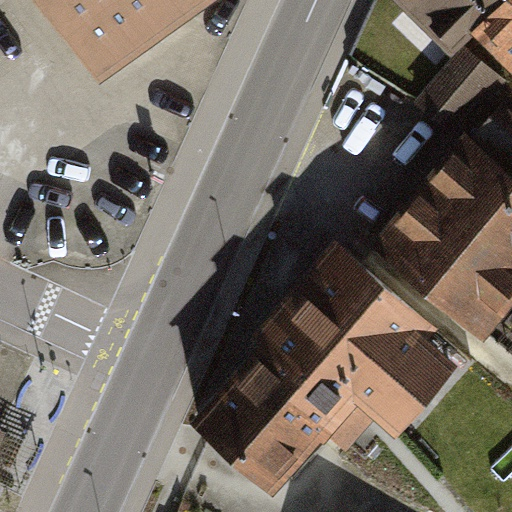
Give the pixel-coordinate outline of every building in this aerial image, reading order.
[(46,0),(104,81),(196,16),(218,0),(46,0)] [(473,22),(494,0),(403,0),(450,45),(473,22)] [(511,0),(494,0),(473,22),(511,57),(511,0)] [(416,95),(452,126),(484,91),(489,96),(506,77),(464,40),(452,53),(416,95)] [(381,237),(487,333),(511,305),(511,105),(506,100),(381,237)] [(257,334),(192,406),(269,479),(318,427),(322,431),(326,426),(346,446),(379,412),(394,426),(456,352),(433,330),(441,322),(333,228),(248,327),(257,334)] [(0,448),(8,432),(0,427),(0,448)]
